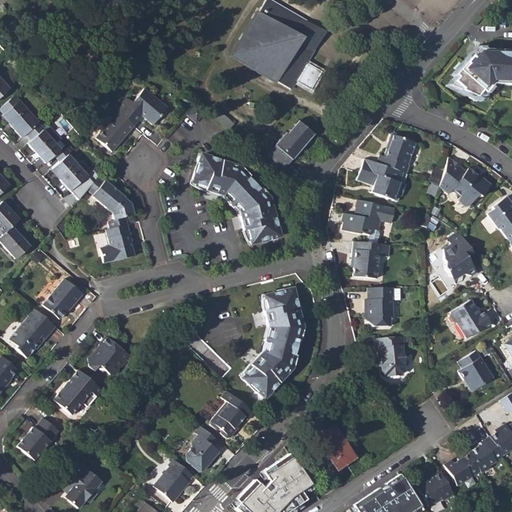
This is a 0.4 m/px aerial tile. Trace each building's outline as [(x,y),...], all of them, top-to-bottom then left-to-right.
[(270,0),(265,0),(232,55),(290,89),(313,50),(310,48),(314,41),(311,29),(305,25),(306,21),(270,0)] [(488,79),(511,81),(511,48),(498,48),(498,52),(476,51),(470,57),(468,55),(452,73),(454,75),(451,79),(459,87),(457,91),(472,97),(478,90),(481,92),(487,86),(484,83),(488,79)] [(0,96),(9,89),(0,79),(0,96)] [(127,98),(116,111),(133,126),(141,116),(151,124),(165,107),(144,89),(133,103),(127,98)] [(21,137),(25,133),(31,140),(42,130),(43,128),(13,95),(0,106),(0,110),(9,121),(8,122),(21,137)] [(195,121),(203,112),(196,106),(188,115),(195,121)] [(213,107),(207,113),(227,131),(233,124),(213,107)] [(111,152),(133,126),(116,111),(113,109),(108,116),(111,119),(95,138),(111,152)] [(284,133),(266,155),(283,169),(312,135),(297,122),(285,134),(284,133)] [(44,163),(54,155),(59,161),(67,155),(67,154),(69,152),(64,146),(59,150),(42,130),(31,140),(26,143),(44,163)] [(387,149),(384,156),(380,154),(377,163),(400,171),(402,172),(406,174),(409,166),(407,165),(415,144),(413,140),(406,138),(404,139),(401,138),(400,135),(395,133),(391,135),(389,143),(391,146),(389,150),(387,149)] [(232,203),(238,210),(240,215),(238,216),(241,223),(242,231),(245,231),(248,242),(251,244),(276,237),(278,234),(272,210),(268,208),(267,208),(264,198),(262,198),(255,191),(257,189),(246,178),(244,179),(237,172),(238,170),(228,167),(229,165),(227,162),(203,154),(200,156),(191,180),(193,183),(205,187),(204,190),(211,191),(218,195),(219,192),(225,195),(231,201),(228,204),(229,206),(232,203)] [(60,177),(59,179),(69,192),(86,176),(67,155),(59,161),(52,167),(60,177)] [(377,163),(363,158),(356,180),(371,185),(376,187),(374,194),(387,199),(390,192),(395,194),(399,183),(396,182),(400,171),(377,163)] [(450,192),(460,198),(458,201),(459,203),(466,207),(468,207),(476,194),(480,197),(489,184),(480,177),(477,181),(471,177),(472,175),(463,170),(461,172),(446,162),(441,179),(438,186),(437,191),(447,197),(450,192)] [(441,179),(432,176),(429,183),(438,186),(441,179)] [(102,182),(97,177),(86,190),(91,195),(102,182)] [(91,195),(90,196),(110,213),(112,220),(106,222),(107,229),(125,224),(123,217),(131,215),(129,205),(124,198),(104,180),(91,195)] [(429,183),(423,180),(420,189),(436,194),(437,191),(438,186),(429,183)] [(511,239),(511,210),(509,206),(511,204),(505,197),(490,208),(492,211),(485,215),(496,230),(500,230),(508,242),(511,239)] [(392,208),(355,199),(353,207),(354,208),(352,215),(342,212),(340,221),(342,222),(340,230),(358,234),(359,233),(368,235),(370,229),(376,230),(379,220),(388,222),(392,208)] [(1,201),(0,201),(0,232),(1,234),(10,227),(11,226),(17,220),(1,201)] [(423,216),(420,226),(426,228),(429,218),(429,217),(423,216)] [(109,245),(99,248),(103,263),(113,260),(113,261),(134,256),(130,242),(131,242),(127,224),(125,224),(107,229),(105,229),(109,245)] [(1,234),(0,235),(0,242),(14,259),(28,247),(10,227),(1,234)] [(457,232),(447,238),(449,241),(460,235),(460,234),(457,232)] [(472,254),(460,235),(449,241),(446,243),(445,242),(440,245),(439,255),(441,258),(439,261),(453,283),(455,279),(462,274),(470,276),(475,272),(466,258),(472,254)] [(375,280),(378,258),(387,259),(388,245),(352,242),(351,260),(353,260),(353,268),(352,277),(375,280)] [(63,278),(41,305),(58,319),(69,306),(71,307),(81,294),(63,278)] [(270,332),(267,341),(263,340),(263,342),(266,343),(263,352),(260,356),(259,354),(254,361),(248,365),(250,367),(242,376),(242,380),(261,398),(264,398),(282,380),(282,376),(280,374),(288,366),(286,365),(289,355),(292,356),(295,340),(293,340),(296,330),(297,329),(295,319),(296,318),(298,316),(292,291),(289,289),(264,296),(263,299),(266,311),(263,311),(266,318),(266,326),(268,325),(270,332)] [(391,317),(392,299),(394,297),(393,289),(368,289),(368,299),(366,299),(366,309),(368,310),(368,322),(373,327),(389,327),(390,319),(391,317)] [(479,315),(469,299),(449,311),(448,315),(451,321),(455,322),(465,338),(489,323),(482,312),(479,315)] [(33,309),(8,340),(16,347),(14,348),(26,358),(34,349),(33,348),(37,343),(39,345),(54,327),(33,309)] [(402,336),(374,339),(375,349),(377,349),(378,357),(380,357),(381,372),(385,376),(400,375),(404,371),(402,347),(403,347),(402,336)] [(107,338),(101,345),(101,351),(95,359),(89,359),(88,366),(93,371),(98,365),(109,374),(116,376),(119,372),(118,368),(123,368),(131,358),(107,338)] [(491,379),(475,351),(457,363),(461,370),(457,372),(463,382),(467,379),(474,390),(491,379)] [(0,393),(11,380),(10,380),(17,371),(1,357),(0,358),(0,393)] [(77,370),(51,400),(69,415),(80,402),(86,407),(100,390),(77,370)] [(474,390),(467,379),(463,382),(470,393),(474,390)] [(163,396),(170,401),(175,395),(175,394),(169,389),(163,396)] [(226,402),(209,421),(210,425),(215,430),(219,429),(220,433),(225,438),(229,438),(245,419),(247,420),(252,414),(225,391),(220,397),(226,402)] [(507,413),(511,410),(511,391),(499,399),(507,413)] [(31,427),(15,446),(32,461),(57,431),(41,417),(33,428),(31,427)] [(498,431),(489,437),(501,455),(511,448),(511,422),(506,426),(505,424),(497,429),(498,431)] [(191,447),(184,454),(185,461),(197,471),(201,471),(217,452),(211,446),(216,440),(199,425),(193,432),(196,435),(190,442),(191,447)] [(336,471),(355,458),(333,425),(313,438),(336,471)] [(489,465),(501,456),(501,455),(489,437),(489,436),(482,440),(483,443),(467,453),(479,472),(480,473),(489,467),(489,465)] [(312,489),(288,453),(260,471),(263,476),(256,483),(252,480),(234,499),(237,503),(233,508),(237,511),(285,511),(305,499),(302,496),(312,489)] [(458,460),(452,464),(450,460),(442,465),(455,486),(479,472),(467,453),(457,459),(458,460)] [(168,467),(152,486),(171,502),(188,482),(187,482),(192,476),(172,459),(167,466),(168,467)] [(75,461),(56,484),(67,493),(70,496),(67,500),(76,508),(84,499),(87,502),(95,493),(92,490),(99,481),(75,461)] [(441,500),(452,494),(437,471),(430,475),(431,478),(425,482),(425,481),(415,487),(428,507),(440,499),(441,500)] [(407,511),(394,491),(382,498),(387,505),(384,507),(377,511),(407,511)] [(379,500),(384,507),(387,505),(382,498),(379,500)] [(140,509),(137,511),(154,511),(138,499),(134,505),(140,509)]
